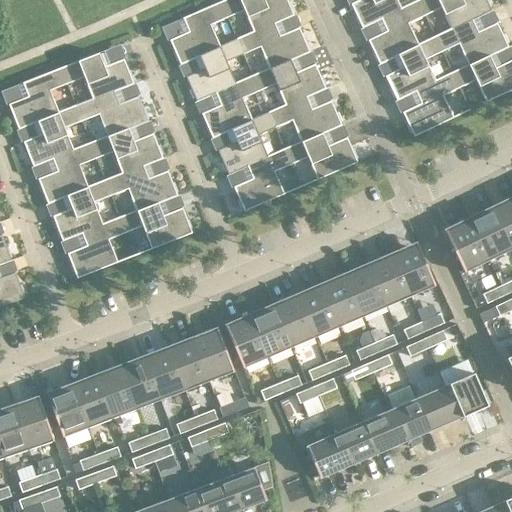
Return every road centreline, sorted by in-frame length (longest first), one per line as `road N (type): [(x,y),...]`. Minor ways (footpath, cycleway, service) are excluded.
road 1 (residential): [(238,279),(414,207),(511,156)]
road 2 (residential): [(238,279),(124,19)]
road 3 (residential): [(64,350),(0,159)]
road 4 (residential): [(64,350),(238,279)]
road 5 (residential): [(397,511),(511,461)]
